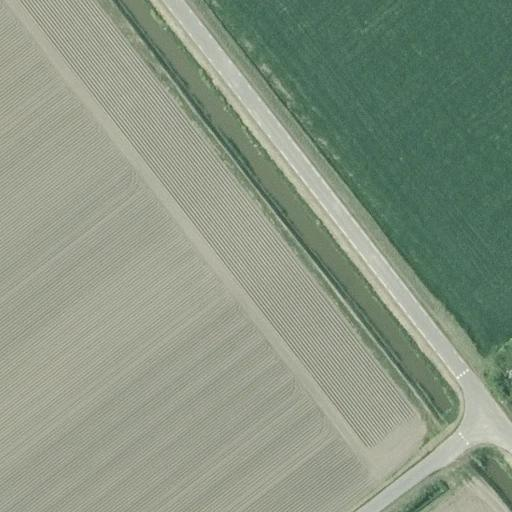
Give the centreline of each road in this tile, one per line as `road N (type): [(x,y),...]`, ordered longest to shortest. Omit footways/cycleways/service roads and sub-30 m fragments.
road 1 (unclassified): [(480,430),(151,0)]
road 2 (unclassified): [(373,511),(480,430)]
